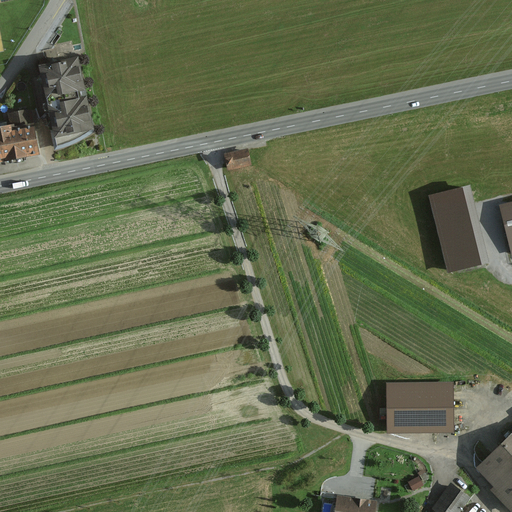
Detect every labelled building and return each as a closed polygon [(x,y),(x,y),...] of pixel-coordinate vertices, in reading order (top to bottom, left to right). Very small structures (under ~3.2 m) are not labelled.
[(36,70),(33,73),(51,146),(59,145),(78,135),(86,128),(80,102),(77,99),(73,86),(75,82),(70,62),(66,59),(42,64),(39,69),(36,70)] [(7,115),(9,128),(0,129),(0,161),(35,155),(30,127),(28,127),(25,112),(7,115)] [(226,172),(249,167),(245,150),(223,154),(226,172)] [(472,183),(430,193),(448,271),(490,261),(472,183)] [(509,257),(511,256),(511,202),(497,206),(509,257)] [(452,386),(388,387),(389,433),(452,433),(452,386)] [(511,505),(511,433),(481,464),(498,483),(494,487),(511,505)] [(422,477),(411,480),(413,487),(423,484),(422,477)] [(454,511),(468,493),(452,481),(434,505),(437,507),(433,511),(454,511)] [(373,511),(375,498),(338,494),(336,511),(373,511)]
